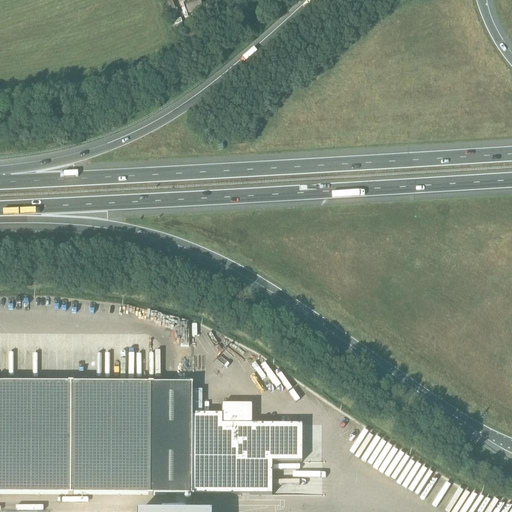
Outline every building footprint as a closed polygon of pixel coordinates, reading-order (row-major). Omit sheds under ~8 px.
[(203,9),(199,0),(196,0),(185,4),(189,14),(203,9)] [(0,494),(68,495),(68,496),(73,496),(73,495),(148,495),(148,496),(153,496),(153,495),(189,496),(194,496),(272,496),(272,463),(302,463),(302,425),(252,425),(252,405),(222,405),(222,415),(195,415),(195,414),(192,414),(192,387),(193,387),(193,384),(190,384),(190,385),(153,385),(153,384),(148,384),(148,385),(121,385),(105,384),(81,384),(73,384),(69,384),(65,384),(41,384),(25,384),(0,383),(0,494)] [(350,458),(362,435),(357,432),(345,456),(350,458)] [(364,447),(370,437),(367,434),(360,444),(364,447)] [(324,479),(274,480),(275,492),(280,492),(280,486),(324,485),(324,479)]
